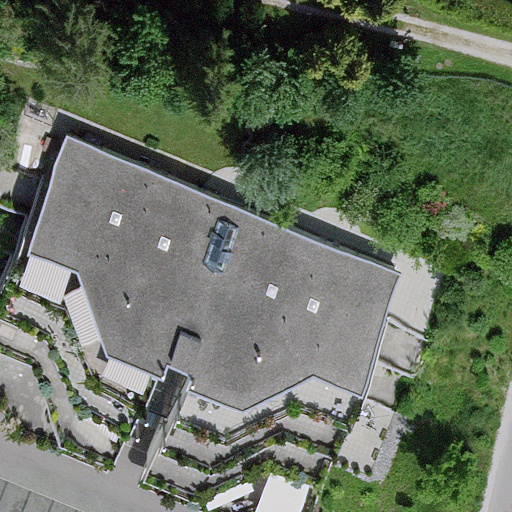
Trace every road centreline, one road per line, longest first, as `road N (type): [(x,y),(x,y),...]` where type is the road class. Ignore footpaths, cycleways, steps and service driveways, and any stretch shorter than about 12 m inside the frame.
road 1 (residential): [(511,57),(311,0)]
road 2 (residential): [(0,462),(127,511)]
